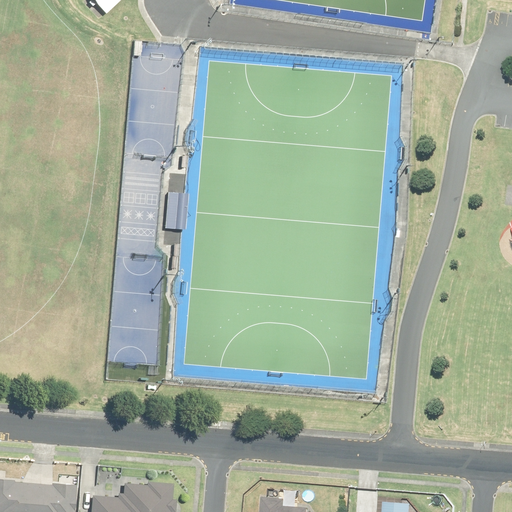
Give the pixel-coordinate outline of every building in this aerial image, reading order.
[(90,0),(103,14),(119,0),(90,0)] [(190,196),(169,194),(166,230),(187,232),(190,196)] [(51,485),(0,480),(0,511),(75,511),(78,487),(51,485)] [(173,511),(175,498),(170,498),(171,486),(123,484),(123,498),(92,497),(90,511),(173,511)] [(308,511),(309,509),(298,508),(286,507),(286,501),(264,499),(262,511),(308,511)] [(416,511),(414,509),(415,505),(387,502),(385,511),(416,511)]
